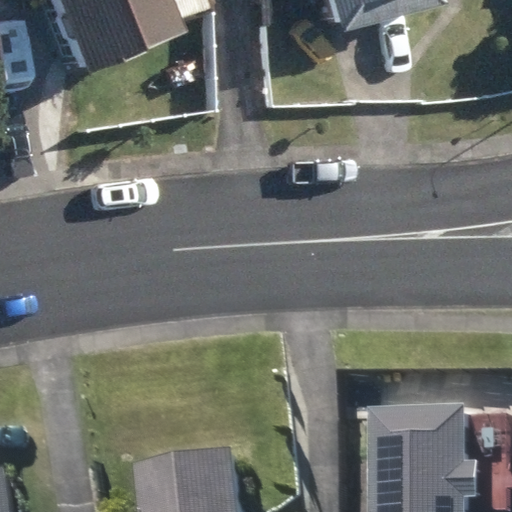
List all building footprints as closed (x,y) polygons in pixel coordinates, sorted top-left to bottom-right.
[(26,0),(57,76),(101,57),(99,51),(154,30),(188,17),(181,0),(26,0)] [(293,0),(301,34),(403,11),(400,0),(293,0)] [(373,418),(373,511),(471,511),(472,507),(483,508),(484,502),(501,502),(500,421),(471,420),(471,417),(373,418)] [(142,472),(145,511),(245,511),(240,462),(142,472)] [(0,482),(0,511),(17,511),(13,480),(0,482)]
